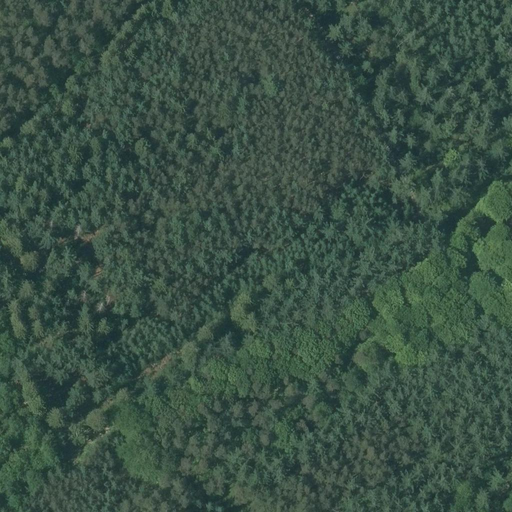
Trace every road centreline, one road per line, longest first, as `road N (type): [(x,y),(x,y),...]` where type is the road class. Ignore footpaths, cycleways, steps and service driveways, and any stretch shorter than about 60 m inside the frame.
road 1 (track): [(93,435),(205,374),(375,299),(452,246),(511,186)]
road 2 (track): [(293,0),(338,59),(449,274),(511,355)]
road 3 (track): [(0,149),(153,0)]
road 4 (track): [(93,435),(51,430),(23,403),(0,318)]
